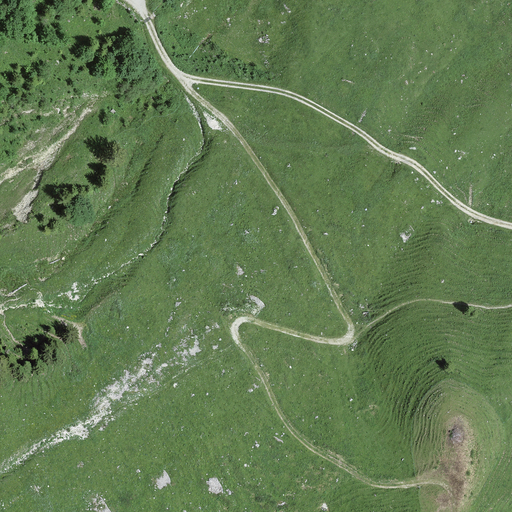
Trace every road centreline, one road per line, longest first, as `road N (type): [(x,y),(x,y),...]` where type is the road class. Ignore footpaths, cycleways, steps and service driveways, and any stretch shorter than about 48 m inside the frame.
road 1 (track): [(452,511),(451,493),(438,481),(364,485),(295,436),(237,336),(238,324),(336,344),(350,338),(345,321),(276,188),(182,76)]
road 2 (track): [(137,0),(166,65),(182,76),(294,95),(413,162),(468,210),(511,226)]
